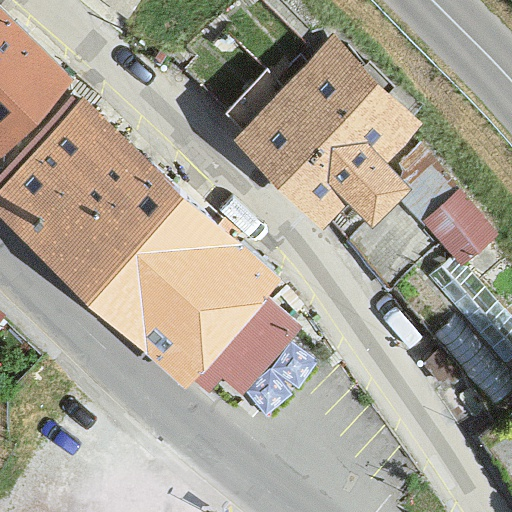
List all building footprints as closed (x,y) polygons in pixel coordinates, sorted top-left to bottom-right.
[(0,11),(0,155),(3,158),(71,80),(0,11)] [(337,43),(235,142),(320,229),(349,201),(377,229),(413,193),(384,164),(420,128),(337,43)] [(281,281),(78,101),(0,188),(0,225),(184,389),(208,368),(262,298),(281,281)] [(429,209),(465,258),(507,227),(471,178),(429,209)] [(262,298),(208,368),(248,399),(302,328),(262,298)]
